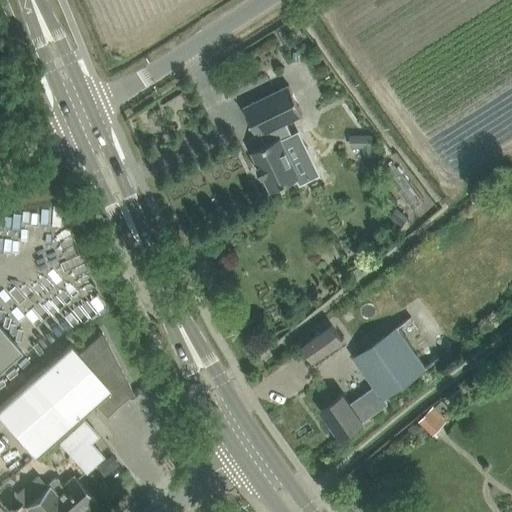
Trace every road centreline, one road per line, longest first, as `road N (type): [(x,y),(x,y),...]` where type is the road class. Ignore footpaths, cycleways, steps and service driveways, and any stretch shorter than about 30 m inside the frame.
road 1 (secondary): [(247,447),(136,238)]
road 2 (unclassified): [(89,112),(265,0)]
road 3 (secondary): [(136,238),(126,189),(89,112)]
road 4 (secondary): [(28,0),(72,126)]
road 5 (secondary): [(72,126),(136,238)]
road 6 (secondary): [(89,112),(35,0)]
